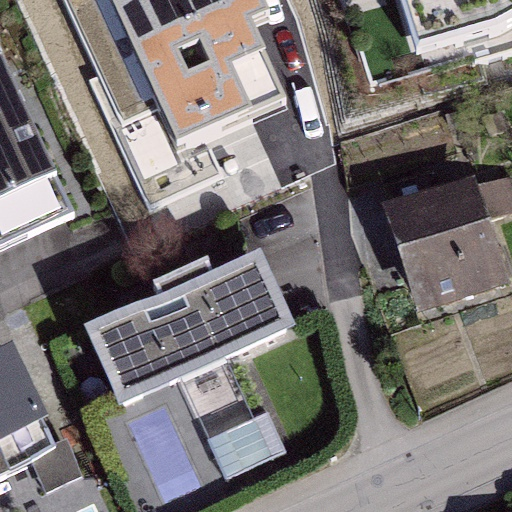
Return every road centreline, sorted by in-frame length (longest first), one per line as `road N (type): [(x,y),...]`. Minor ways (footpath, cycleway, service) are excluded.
road 1 (track): [(394,490),(343,296),(299,0)]
road 2 (residential): [(511,437),(350,511)]
